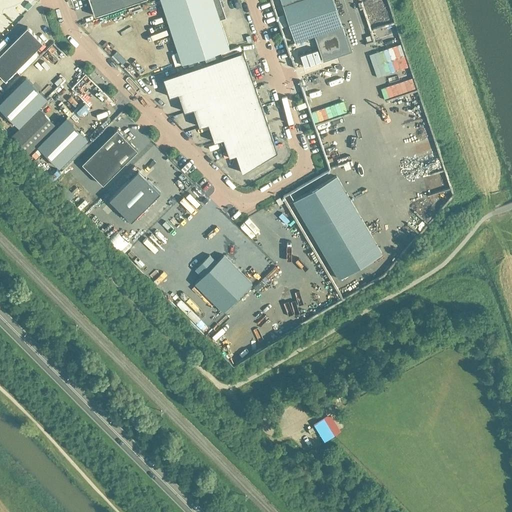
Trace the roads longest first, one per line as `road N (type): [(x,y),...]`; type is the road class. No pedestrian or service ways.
road 1 (unclassified): [(251,0),(303,142),(294,171),(250,197),(225,191),(68,34),(54,0)]
road 2 (unclassified): [(218,384),(0,167)]
road 3 (primary): [(192,511),(0,317)]
road 4 (unknown): [(0,374),(129,511)]
